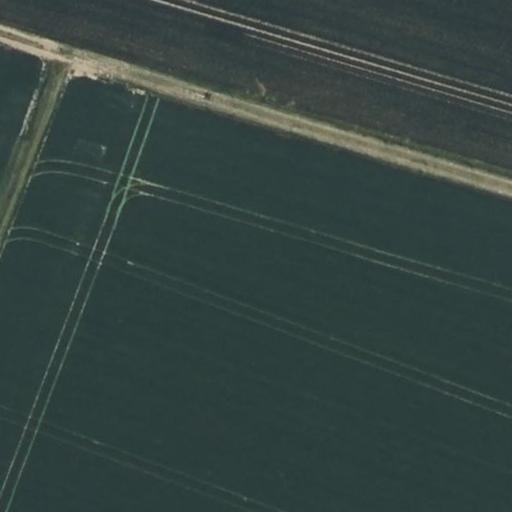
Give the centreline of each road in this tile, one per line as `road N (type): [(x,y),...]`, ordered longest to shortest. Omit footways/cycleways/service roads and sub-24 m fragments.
road 1 (track): [(511,183),(0,36)]
road 2 (track): [(0,199),(55,52)]
